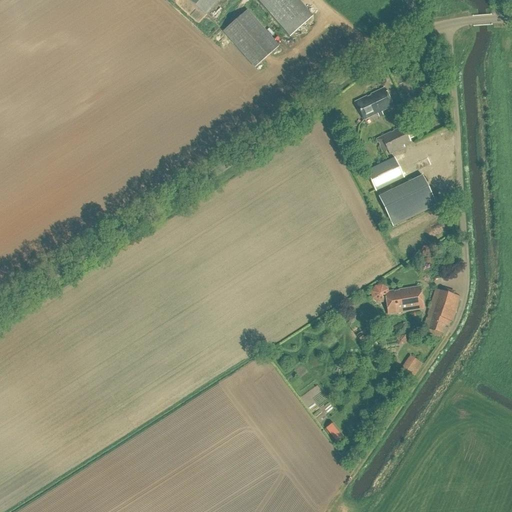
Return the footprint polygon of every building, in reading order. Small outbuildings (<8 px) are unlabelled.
[(187,0),(205,16),(218,0),(187,0)] [(297,0),(257,0),(289,37),(312,17),(297,0)] [(247,11),(223,32),(254,68),(278,47),(247,11)] [(365,121),(392,107),(384,89),(356,102),(365,121)] [(373,141),(381,154),(387,151),(390,156),(405,149),(403,146),(410,143),(402,126),(373,141)] [(377,192),(405,178),(396,159),(368,173),(377,192)] [(396,228),(439,208),(424,177),(381,198),(396,228)] [(375,288),(371,293),(372,300),(378,304),(384,303),(386,300),(385,293),(388,293),(388,291),(382,287),(375,288)] [(388,293),(385,293),(386,300),(388,314),(422,309),(419,287),(401,290),(401,291),(388,293)] [(459,296),(441,290),(435,289),(427,313),(424,321),(430,323),(427,332),(439,336),(443,325),(446,326),(449,319),(451,320),(459,296)] [(414,376),(423,363),(410,355),(401,368),(414,376)]
